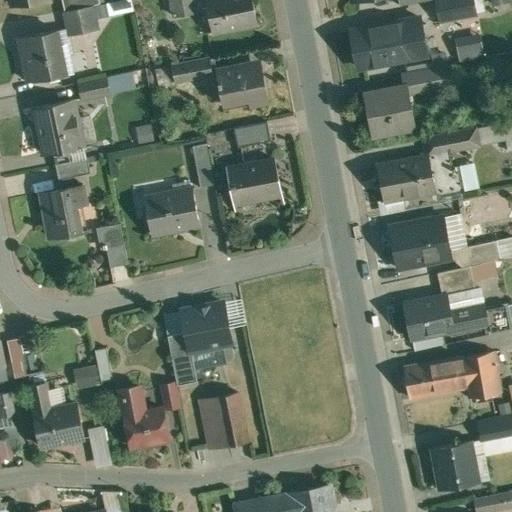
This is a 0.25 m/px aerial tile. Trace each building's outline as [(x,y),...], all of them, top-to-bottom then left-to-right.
[(100,0),(63,0),(66,11),(93,5),(93,6),(101,4),(100,0)] [(172,0),(175,15),(198,11),(195,0),(172,0)] [(252,0),(195,0),(198,11),(209,8),(214,31),(257,23),(252,0)] [(473,0),(437,0),(441,21),(476,14),(473,0)] [(93,5),(66,11),(71,35),(98,30),(93,6),(93,5)] [(420,17),(352,30),(360,68),(427,55),(420,17)] [(58,30),(20,38),(24,56),(27,55),(32,80),(30,81),(30,82),(74,73),(70,55),(63,56),(58,30)] [(479,37),(457,41),(461,61),(483,56),(479,37)] [(446,55),(433,57),(435,67),(448,64),(446,55)] [(215,57),(172,66),(175,81),(218,73),(217,70),(215,57)] [(263,71),(246,74),(245,64),(217,70),(218,73),(224,103),(249,98),(250,103),(269,100),(263,71)] [(435,67),(403,73),(405,86),(408,85),(409,87),(429,83),(431,92),(454,88),(449,64),(448,64),(435,67)] [(108,77),(79,84),(82,99),(111,93),(108,77)] [(405,86),(366,94),(374,136),(417,128),(409,87),(408,85),(405,86)] [(74,99),(35,108),(39,127),(41,126),(46,153),(45,153),(45,154),(54,152),(84,146),(84,145),(82,145),(77,119),(78,118),(74,99)] [(269,119),(235,126),(239,147),(273,140),(269,119)] [(478,128),(425,139),(427,153),(429,153),(429,155),(450,150),(480,145),(478,128)] [(84,146),(54,152),(57,164),(87,158),(84,146)] [(450,150),(429,155),(429,153),(427,153),(416,156),(416,158),(378,165),(385,199),(436,190),(443,195),(463,191),(458,165),(453,166),(450,150)] [(87,158),(57,164),(60,180),(91,173),(88,157),(87,158)] [(277,158),(229,167),(238,215),(240,215),(237,203),(282,194),(284,205),(286,205),(277,158)] [(212,162),(198,164),(202,186),(216,183),(212,162)] [(83,185),(42,193),(46,212),(47,212),(51,236),(50,236),(51,237),(89,230),(84,205),(87,204),(83,185)] [(193,187),(146,196),(153,234),(177,230),(177,228),(198,224),(199,226),(201,225),(193,187)] [(444,215),(391,226),(399,268),(453,257),(451,250),(444,215)] [(121,223),(99,227),(102,245),(104,245),(125,241),(121,223)] [(511,236),(451,250),(453,257),(455,268),(471,265),(511,255),(511,236)] [(125,241),(104,245),(105,248),(108,247),(112,266),(129,263),(125,241)] [(455,268),(443,271),(447,286),(474,281),(471,265),(455,268)] [(448,294),(406,303),(413,338),(414,338),(432,334),(453,330),(453,331),(487,324),(489,324),(485,307),(484,303),(452,310),(448,294)] [(224,302),(183,311),(187,332),(191,350),(192,350),(232,342),(224,302)] [(511,319),(508,302),(485,307),(489,324),(487,324),(489,335),(511,329),(511,319)] [(187,332),(169,336),(178,385),(198,381),(192,350),(191,350),(187,332)] [(432,334),(414,338),(416,351),(445,344),(443,334),(433,336),(432,334)] [(106,348),(96,350),(102,381),(113,378),(106,348)] [(38,349),(18,354),(23,374),(43,369),(38,349)] [(495,350),(463,357),(468,386),(471,397),(503,391),(495,350)] [(463,357),(406,367),(411,396),(468,386),(463,357)] [(44,371),(28,375),(35,412),(52,408),(44,371)] [(175,383),(163,385),(167,406),(179,404),(175,383)] [(10,391),(0,393),(0,406),(13,404),(10,391)] [(145,411),(141,392),(123,396),(133,446),(168,439),(162,408),(145,411)] [(239,392),(201,400),(211,448),(249,440),(239,392)] [(35,412),(34,412),(41,446),(85,437),(77,403),(52,408),(35,412)] [(13,404),(0,406),(0,409),(2,417),(15,415),(13,404)] [(511,414),(478,421),(482,439),(511,433),(511,414)] [(94,465),(111,461),(101,424),(84,429),(94,465)] [(471,441),(433,448),(441,488),(479,481),(471,441)] [(332,486),(264,500),(266,511),(334,511),(333,506),(335,506),(332,486)] [(511,501),(510,493),(476,499),(478,511),(481,511),(511,506),(511,501)] [(257,501),(236,505),(236,511),(266,511),(264,500),(260,497),(257,501)]
